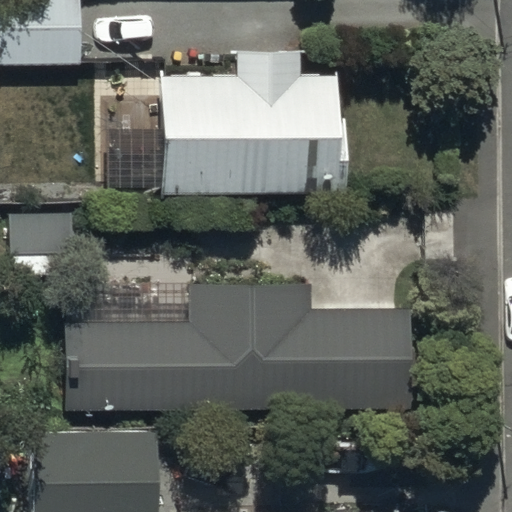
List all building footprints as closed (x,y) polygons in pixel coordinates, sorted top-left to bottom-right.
[(0,0),(0,65),(75,64),(74,0),(0,0)] [(151,185),(151,194),(336,194),(336,123),(328,123),(329,73),(292,73),(292,49),(227,49),(226,76),(154,76),(154,126),(131,126),(131,185),(151,185)] [(64,212),(2,212),(2,254),(64,254),(64,212)] [(57,323),(57,411),(403,410),(403,309),(303,310),(303,284),(182,285),(182,322),(57,323)] [(27,431),(27,511),(152,511),(153,431),(27,431)]
